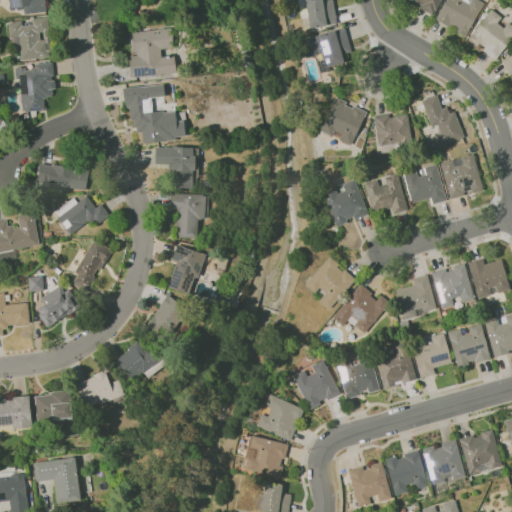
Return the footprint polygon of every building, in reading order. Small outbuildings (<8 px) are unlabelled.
[(7,0),(8,9),(22,8),(22,13),(45,12),(44,0),(7,0)] [(331,0),(322,0),(321,0),(304,0),(309,28),(336,23),(331,0)] [(408,0),(433,13),(440,0),(408,0)] [(464,36),(483,3),(476,0),(444,0),(434,20),(464,36)] [(511,26),(507,22),(505,24),(488,11),(467,38),(495,59),(511,36),(511,26)] [(20,59),(50,57),(46,17),(31,18),(31,24),(21,25),(21,21),(8,22),(10,41),(18,40),(20,59)] [(131,77),(175,73),(173,55),(160,57),(159,48),(173,47),(171,28),(128,32),(131,54),(129,54),(131,77)] [(511,53),(501,59),(511,80),(511,53)] [(43,110),(42,97),(53,96),(51,62),(33,63),(34,68),(17,69),(19,111),(43,110)] [(126,87),(129,133),(141,132),(141,142),(184,138),(183,120),(175,121),(174,111),(151,112),(150,97),(164,96),(163,84),(126,87)] [(463,137),(453,110),(444,114),(437,94),(420,100),(438,147),(463,137)] [(365,111),(333,97),(319,131),(351,145),(365,111)] [(411,142),(406,114),(389,117),(388,114),(373,116),(378,147),(411,142)] [(196,147),(154,147),(154,164),(170,164),(170,188),(196,188),(196,147)] [(447,197),(481,190),(474,154),(440,161),(447,197)] [(88,168),(38,162),(35,184),(85,191),(88,168)] [(429,198),(431,203),(445,200),(437,164),(423,167),(424,174),(416,176),(415,170),(403,172),(409,203),(429,198)] [(406,210),(396,174),(379,178),(363,183),(371,212),(388,207),(390,215),(406,210)] [(334,226),(367,214),(354,179),(337,185),(321,191),(334,226)] [(196,238),(197,218),(206,218),(206,194),(170,193),(170,211),(176,211),(175,237),(196,238)] [(94,207),(85,195),(76,202),(72,197),(53,212),(70,234),(92,217),(97,223),(108,215),(100,203),(94,207)] [(0,237),(0,248),(36,247),(35,213),(17,214),(17,226),(6,226),(6,220),(0,220),(0,237)] [(71,284),(85,292),(110,250),(93,240),(73,272),(77,274),(71,284)] [(203,253),(175,244),(171,260),(175,261),(167,288),(190,295),(203,253)] [(0,252),(0,259),(14,258),(14,250),(0,251),(0,252)] [(303,284),(313,293),(318,288),(323,294),(318,300),(327,309),(354,280),(329,256),(303,284)] [(476,298),(490,295),(488,287),(494,285),(496,293),(508,289),(501,259),(483,264),(482,258),(467,262),(476,298)] [(439,308),(457,304),(456,303),(473,300),(464,264),(430,272),(439,308)] [(435,310),(426,274),(412,278),(413,285),(394,289),(401,318),(435,310)] [(45,326),(77,309),(63,284),(41,296),(45,304),(35,309),(45,326)] [(331,317),(342,326),(349,318),(364,331),(389,302),(379,294),(376,299),(359,284),(331,317)] [(168,338),(187,308),(165,294),(146,325),(168,338)] [(1,325),(28,325),(27,303),(1,304),(1,325)] [(511,351),(511,312),(500,316),(500,317),(483,321),(492,356),(511,351)] [(488,357),(480,322),(467,326),(469,333),(461,334),(459,328),(447,331),(455,365),(488,357)] [(450,363),(442,333),(430,336),(432,343),(418,346),(417,345),(411,346),(419,378),(434,374),(432,367),(450,363)] [(158,365),(146,340),(113,356),(124,381),(158,365)] [(415,378),(406,344),(393,347),(395,354),(375,358),(382,388),(395,385),(394,383),(415,378)] [(378,389),(370,358),(349,363),(348,359),(336,362),(345,397),(378,389)] [(339,393),(322,359),(310,365),(313,372),(306,375),(303,370),(292,375),(308,408),(339,393)] [(123,396),(118,379),(108,382),(104,372),(74,382),(83,409),(123,396)] [(71,417),(68,390),(33,395),(36,422),(71,417)] [(254,425),(289,440),(295,426),(302,408),(271,395),(263,414),(259,413),(254,425)] [(0,411),(0,426),(11,425),(11,428),(29,428),(29,397),(0,397),(0,411)] [(500,464),(492,430),(458,438),(467,472),(500,464)] [(279,478),(287,443),(249,435),(241,469),(279,478)] [(464,476),(455,440),(421,449),(431,485),(464,476)] [(426,486),(417,450),(384,459),(393,495),(406,492),(405,485),(413,483),(415,489),(426,486)] [(80,500),(73,456),(32,463),(35,482),(52,479),(56,504),(80,500)] [(347,469),(356,507),(370,504),(368,497),(376,495),(377,501),(390,498),(381,462),(361,467),(361,466),(347,469)] [(0,481),(0,501),(9,500),(9,511),(25,511),(25,474),(0,474),(0,481)] [(284,483),(264,483),(264,491),(258,491),(257,511),(288,511),(288,494),(284,494),(284,483)]
